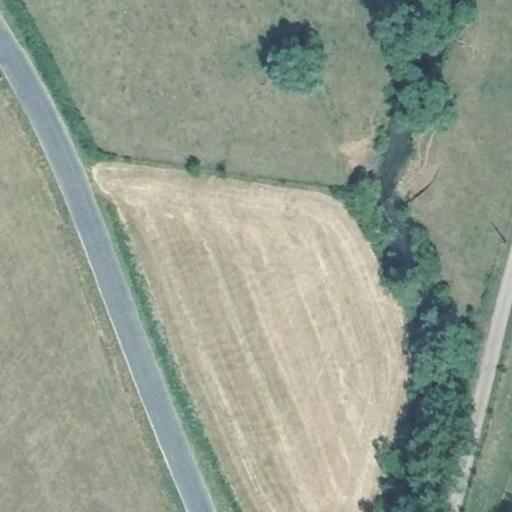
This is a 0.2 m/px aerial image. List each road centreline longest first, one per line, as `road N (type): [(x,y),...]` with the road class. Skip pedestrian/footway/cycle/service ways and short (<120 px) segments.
road 1 (tertiary): [(197,511),(45,126),(0,47)]
road 2 (unclassified): [(454,511),(511,288)]
